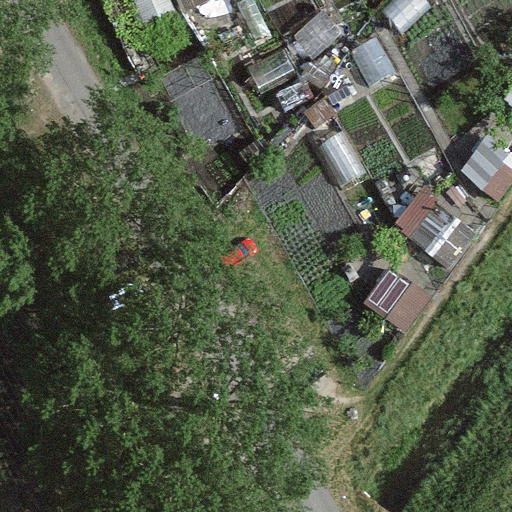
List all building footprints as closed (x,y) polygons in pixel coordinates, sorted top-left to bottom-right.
[(169,0),(120,0),(134,32),(175,15),(169,0)] [(174,0),(180,12),(208,0),(174,0)] [(422,0),(393,0),(379,13),(401,38),(432,11),(422,0)] [(321,14),(291,42),(314,66),(344,38),(321,14)] [(350,55),(371,90),(399,73),(379,38),(350,55)] [(249,61),(269,95),(295,80),(275,46),(249,61)] [(378,89),(342,108),(377,175),(414,156),(378,89)] [(320,154),(341,189),(367,174),(346,139),(320,154)] [(511,161),(485,141),(458,177),(496,206),(511,184),(511,161)] [(227,147),(195,171),(215,198),(248,173),(227,147)] [(436,208),(409,243),(447,272),(474,237),(436,208)] [(393,271),(365,307),(403,336),(431,300),(393,271)]
